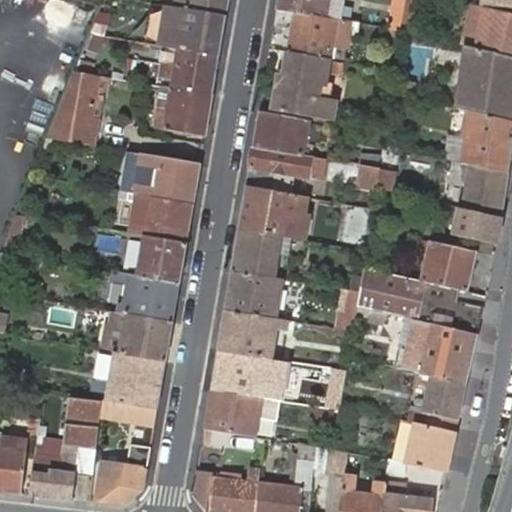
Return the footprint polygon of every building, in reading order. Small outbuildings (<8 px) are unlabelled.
[(180,2),(179,8),(181,9),(226,16),(228,0),(190,0),(190,4),(182,2),(180,2)] [(278,0),(277,10),(295,13),(330,18),(331,15),(340,16),(344,1),(343,0),(278,0)] [(394,0),(390,28),(401,30),(405,0),(394,0)] [(415,0),(405,0),(401,30),(410,32),(415,0)] [(511,0),(481,0),(482,1),(511,9),(511,0)] [(511,13),(473,4),(463,45),(466,46),(511,56),(511,13)] [(175,40),(174,48),(180,49),(219,56),(226,16),(181,9),(179,16),(186,17),(182,41),(175,40)] [(290,37),(288,52),(330,59),(332,46),(337,47),(347,48),(350,31),(358,32),(359,23),(345,21),(340,20),(337,20),(330,18),(295,13),(277,10),(274,27),(283,28),(292,30),(290,37)] [(178,23),(175,40),(182,41),(186,17),(179,16),(178,23)] [(386,46),(398,49),(401,30),(390,28),(389,28),(386,46)] [(511,56),(466,46),(457,109),(467,111),(472,113),(511,122),(511,56)] [(219,56),(180,49),(177,67),(176,67),(161,65),(159,77),(157,86),(162,87),(172,88),(212,95),(216,74),(219,56)] [(275,94),(272,110),(333,121),(337,105),(322,102),(323,97),(325,85),(327,72),(342,75),(344,63),(329,60),(330,59),(288,52),(283,78),(278,77),(275,94)] [(110,78),(76,72),(60,113),(49,139),(94,147),(98,120),(91,119),(97,86),(108,88),(110,78)] [(165,130),(205,137),(212,95),(172,88),(162,87),(161,91),(160,92),(171,94),(165,130)] [(171,94),(160,92),(154,128),(165,130),(171,94)] [(467,138),(464,162),(471,164),(509,173),(511,153),(511,122),(472,113),(467,111),(463,137),(467,138)] [(260,112),(254,148),(313,158),(315,145),(305,143),(307,127),(309,120),(260,112)] [(456,161),(464,162),(467,138),(463,137),(459,137),(444,134),(441,157),(456,161)] [(322,180),(326,160),(313,158),(254,148),(247,187),(252,189),(291,195),(294,176),(322,180)] [(135,185),(133,194),(134,194),(147,197),(152,197),(193,205),(200,164),(160,158),(140,154),(138,166),(137,173),(136,178),(135,185)] [(471,164),(464,162),(461,178),(464,179),(469,180),(466,193),(464,209),(502,217),(509,173),(471,164)] [(122,183),(135,185),(136,178),(137,173),(138,166),(124,164),(122,183)] [(357,186),(378,189),(380,171),(380,169),(360,166),(357,186)] [(243,209),(239,229),(282,237),(286,237),(288,220),(296,221),(299,201),(300,197),(291,195),(252,189),(248,211),(243,209)] [(394,193),(378,189),(375,206),(391,209),(394,193)] [(133,194),(130,193),(129,200),(135,201),(130,234),(146,236),(154,238),(187,243),(189,231),(193,205),(152,197),(147,197),(134,194),(133,194)] [(299,201),(296,221),(294,233),(309,236),(313,237),(316,219),(304,216),(306,203),(299,201)] [(464,209),(457,207),(452,234),(496,245),(502,217),(464,209)] [(11,215),(4,250),(17,252),(24,218),(11,215)] [(239,229),(232,272),(274,279),(279,250),(281,241),(282,237),(239,229)] [(154,238),(146,236),(139,276),(180,283),(187,243),(154,238)] [(412,274),(411,278),(422,281),(429,282),(459,289),(466,291),(471,273),(465,272),(470,250),(431,241),(429,253),(425,269),(424,274),(416,272),(412,274)] [(274,279),(282,281),(283,281),(287,257),(288,251),(279,250),(274,279)] [(434,326),(478,335),(484,308),(487,296),(466,291),(459,289),(429,282),(422,281),(411,278),(365,268),(363,275),(360,294),(357,310),(387,316),(415,322),(419,323),(434,326)] [(130,275),(112,272),(111,280),(128,283),(134,284),(130,307),(124,306),(119,305),(118,313),(173,322),(180,283),(139,276),(130,275)] [(232,272),(225,311),(275,320),(277,310),(282,310),(284,311),(287,292),(280,291),(282,281),(274,279),(232,272)] [(350,292),(360,294),(363,275),(354,273),(350,292)] [(387,316),(357,310),(355,321),(384,327),(387,316)] [(225,311),(218,352),(242,356),(255,358),(270,361),(276,328),(286,330),(286,329),(293,331),(294,324),(291,323),(287,322),(275,320),(225,311)] [(166,362),(173,322),(118,313),(114,312),(111,326),(107,325),(103,351),(116,354),(166,362)] [(403,350),(398,369),(420,374),(422,374),(432,376),(467,384),(478,335),(434,326),(419,323),(415,322),(408,352),(403,350)] [(166,362),(116,354),(101,352),(97,375),(96,380),(106,382),(111,383),(109,395),(108,401),(126,404),(158,410),(166,362)] [(215,367),(211,390),(236,395),(249,397),(271,401),(280,402),(281,402),(288,364),(270,361),(255,358),(252,374),(240,371),(242,356),(218,352),(215,367)] [(346,374),(337,372),(332,395),(343,397),(346,374)] [(420,374),(412,408),(424,411),(432,376),(422,374),(420,374)] [(412,408),(409,423),(416,424),(455,432),(458,420),(467,384),(432,376),(424,411),(412,408)] [(236,395),(211,390),(205,430),(254,438),(257,418),(277,422),(280,402),(271,401),(249,397),(236,395)] [(80,444),(76,474),(94,476),(101,417),(103,400),(70,394),(64,443),(80,444)] [(332,395),(329,411),(340,413),(341,408),(343,397),(332,395)] [(155,427),(158,410),(126,404),(108,401),(103,400),(101,417),(123,421),(155,427)] [(409,423),(402,421),(393,462),(407,464),(416,424),(409,423)] [(455,432),(416,424),(407,464),(421,467),(446,471),(455,432)] [(33,473),(31,495),(73,500),(76,474),(61,472),(52,471),(53,458),(42,457),(43,448),(46,428),(39,427),(37,447),(33,473)] [(4,434),(0,433),(0,491),(22,494),(27,452),(0,449),(2,437),(4,437),(4,434)] [(4,437),(2,437),(0,449),(27,452),(28,440),(4,437)] [(62,459),(53,458),(52,471),(61,472),(76,474),(80,444),(64,443),(62,459)] [(147,469),(151,448),(130,445),(127,466),(103,464),(96,503),(124,506),(144,490),(147,469)] [(255,511),(300,511),(303,488),(310,489),(315,448),(300,447),(299,460),(292,460),(289,487),(259,483),(255,511)] [(331,459),(332,450),(316,447),(315,457),(331,459)] [(393,462),(389,461),(387,473),(405,475),(420,477),(421,467),(407,464),(393,462)] [(255,511),(259,483),(260,471),(250,470),(249,482),(241,481),(241,475),(223,472),(222,479),(213,478),(197,476),(193,496),(205,511),(255,511)] [(383,511),(385,495),(386,485),(375,483),(374,496),(358,494),(354,493),(356,477),(345,476),(314,470),(308,511),(383,511)] [(386,485),(385,495),(404,498),(406,485),(387,483),(386,485)] [(383,511),(430,511),(432,501),(428,500),(409,498),(404,498),(385,495),(383,511)]
